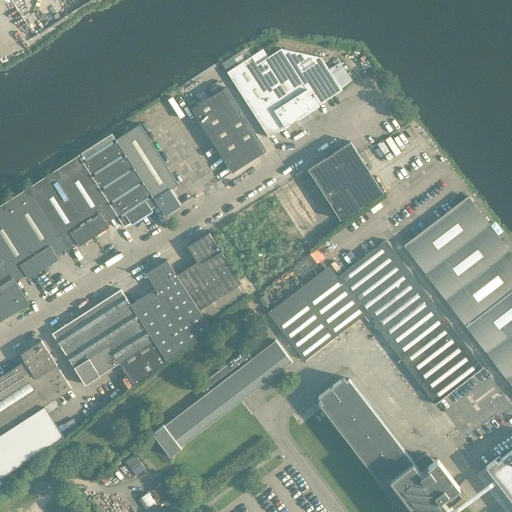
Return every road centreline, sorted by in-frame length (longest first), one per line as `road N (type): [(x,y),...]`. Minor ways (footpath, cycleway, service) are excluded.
road 1 (residential): [(0,342),(380,96)]
road 2 (unclassified): [(341,511),(268,414),(363,345)]
road 3 (unclassified): [(490,511),(363,345)]
